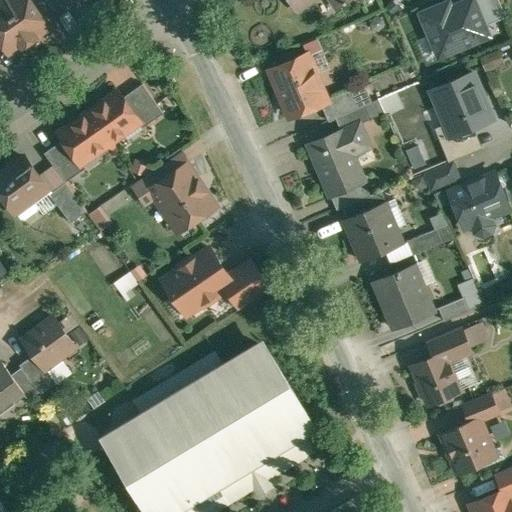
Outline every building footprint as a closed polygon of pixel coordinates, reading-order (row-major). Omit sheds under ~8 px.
[(37,5),(33,0),(4,0),(3,1),(31,40),(40,34),(41,35),(52,27),(37,5)] [(293,0),(300,9),(312,0),(335,0),(339,4),(337,5),(338,6),(345,1),(346,3),(348,1),(347,0),(293,0)] [(31,40),(3,1),(0,3),(0,38),(12,56),(23,48),(22,47),(31,40)] [(310,54),(273,70),(292,113),(328,98),(310,54)] [(475,72),(433,89),(452,133),(452,135),(475,125),(494,117),(475,72)] [(365,81),(333,94),(336,100),(324,105),(330,119),(338,116),(367,104),(374,101),(365,81)] [(164,112),(144,85),(125,98),(141,121),(139,123),(142,127),(164,112)] [(120,91),(90,112),(111,142),(139,123),(141,121),(125,98),(120,91)] [(367,104),(338,116),(344,128),(363,121),(374,117),(367,104)] [(90,112),(60,133),(64,139),(81,162),(82,161),(111,142),(90,112)] [(344,128),(311,142),(333,194),(366,180),(355,152),(372,145),(363,121),(344,128)] [(475,125),(452,135),(452,133),(446,136),(451,147),(445,149),(450,161),(484,147),(475,125)] [(64,139),(44,152),(66,182),(86,167),(82,161),(81,162),(64,139)] [(25,156),(0,174),(0,189),(15,210),(32,197),(33,198),(48,188),(25,156)] [(164,162),(134,183),(143,195),(152,189),(151,188),(171,174),(164,162)] [(171,174),(151,188),(152,189),(180,230),(217,204),(217,203),(215,204),(198,179),(199,178),(198,177),(189,162),(171,174)] [(454,162),(427,173),(433,187),(460,176),(454,162)] [(495,172),(451,191),(466,226),(474,223),(478,231),(484,233),(491,231),(493,224),(490,216),(510,208),(495,172)] [(66,182),(50,193),(71,222),(87,211),(66,182)] [(370,195),(344,206),(349,217),(374,206),(370,195)] [(32,197),(15,210),(22,218),(26,219),(38,210),(39,206),(33,198),(32,197)] [(349,217),(345,218),(346,220),(347,219),(355,237),(353,237),(354,239),(355,238),(363,256),(361,257),(362,259),(403,242),(397,226),(394,227),(384,203),(386,203),(385,201),(374,206),(349,217)] [(435,228),(408,240),(414,253),(441,242),(435,228)] [(211,246),(194,258),(193,255),(180,264),(182,266),(164,279),(176,296),(179,295),(191,312),(205,303),(206,305),(221,295),(220,292),(228,287),(235,282),(230,274),(211,246)] [(252,259),(230,274),(235,282),(228,287),(242,308),(272,287),(252,259)] [(414,264),(375,280),(386,306),(389,304),(399,327),(434,311),(414,264)] [(137,265),(110,280),(117,293),(144,277),(137,265)] [(466,296),(440,306),(446,320),(472,309),(466,296)] [(55,316),(24,338),(35,353),(45,367),(47,366),(76,345),(55,316)] [(462,326),(429,340),(435,355),(445,351),(450,362),(473,352),(462,326)] [(216,344),(132,395),(139,405),(102,427),(152,511),(167,511),(173,509),(175,511),(210,511),(256,484),(261,492),(271,485),(267,478),(317,448),(306,429),(319,421),(264,330),(222,355),(216,344)] [(435,355),(414,364),(420,378),(418,384),(421,393),(427,395),(430,403),(436,401),(441,403),(453,398),(455,393),(461,390),(450,362),(445,351),(435,355)] [(45,367),(35,353),(21,363),(23,367),(41,392),(42,392),(58,381),(47,366),(45,367)] [(4,362),(0,364),(0,408),(13,399),(16,400),(25,394),(27,393),(13,374),(4,362)] [(41,392),(23,367),(13,374),(27,393),(25,394),(30,400),(41,392)] [(492,393),(464,404),(471,421),(480,417),(482,420),(500,412),(492,393)] [(471,421),(443,433),(459,472),(470,467),(476,469),(483,466),(485,461),(482,454),(494,449),(482,420),(480,417),(471,421)] [(501,445),(494,449),(482,454),(485,461),(483,466),(484,467),(506,458),(501,445)] [(511,468),(498,474),(504,490),(511,487),(511,489),(511,468)] [(504,490),(472,503),(476,511),(511,511),(511,489),(511,487),(504,490)] [(368,511),(358,494),(326,511),(368,511)] [(9,511),(0,496),(0,511),(9,511)]
